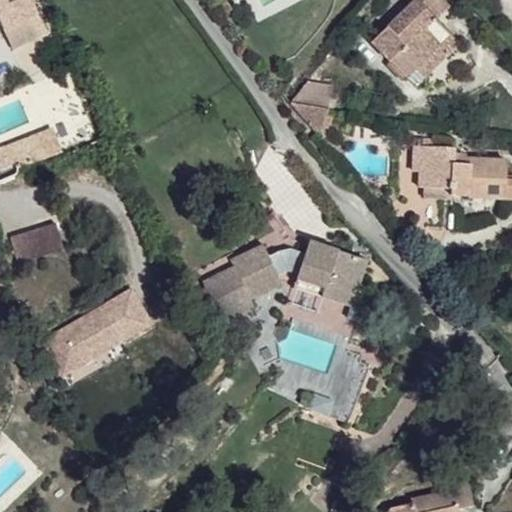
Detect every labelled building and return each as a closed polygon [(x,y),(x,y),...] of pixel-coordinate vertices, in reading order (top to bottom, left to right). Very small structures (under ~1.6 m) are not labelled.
[(0,0),(0,22),(12,49),(47,33),(30,0),(0,0)] [(437,5),(431,0),(402,0),(401,2),(407,11),(371,50),(407,88),(421,75),(447,45),(426,21),(437,5)] [(444,12),(437,5),(426,21),(434,29),(444,12)] [(459,55),(447,45),(421,75),(432,85),(459,55)] [(289,113),(321,127),(337,90),(305,76),(289,113)] [(33,135),(8,144),(15,163),(17,168),(37,161),(35,155),(39,153),(33,135)] [(0,147),(0,168),(15,163),(8,144),(0,147)] [(462,153),(431,151),(427,190),(460,194),(461,198),(511,202),(511,185),(511,165),(463,159),(462,153)] [(298,275),(294,288),(350,306),(352,307),(358,290),(367,262),(309,242),(305,254),(298,275)] [(189,289),(204,322),(218,316),(221,322),(253,305),(250,299),(282,284),(278,276),(269,257),(264,246),(232,261),(235,268),(189,289)] [(279,252),(269,257),(278,276),(289,272),(298,275),(305,254),(295,251),(279,252)] [(365,292),(358,290),(352,307),(350,306),(346,318),(355,321),(365,292)] [(314,395),(309,410),(347,424),(369,366),(359,363),(361,357),(347,351),(329,400),(314,395)] [(311,420),(295,464),(328,477),(344,433),(311,420)] [(457,511),(456,509),(472,506),(465,478),(435,485),(437,496),(413,502),(414,507),(393,511),(391,511),(457,511)]
